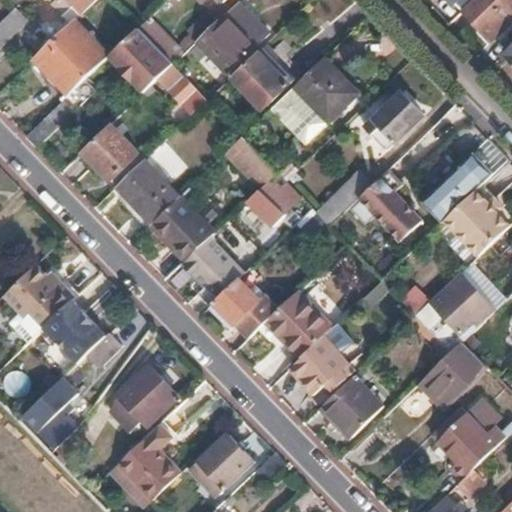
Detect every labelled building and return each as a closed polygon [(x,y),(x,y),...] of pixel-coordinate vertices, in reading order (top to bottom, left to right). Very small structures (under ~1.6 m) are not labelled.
[(74,4),(69,0),(55,0),(52,3),(62,14),(74,4)] [(95,0),(69,0),(74,4),(62,14),(71,23),(79,16),(95,0)] [(509,25),(511,21),(511,2),(510,0),(474,0),(464,10),(493,40),(509,25)] [(218,21),(199,39),(230,71),(270,33),(240,1),(218,21)] [(0,44),(22,24),(11,11),(0,22),(0,44)] [(199,39),(218,21),(209,11),(189,29),(192,33),(199,39)] [(179,44),(151,15),(140,26),(175,63),(186,52),(179,44)] [(112,52),(79,16),(71,23),(63,31),(37,56),(52,71),(55,71),(73,89),(85,78),(110,55),(112,52)] [(499,46),(511,33),(511,28),(509,25),(493,40),(499,46)] [(158,80),(175,63),(140,26),(112,52),(110,55),(146,91),(158,80)] [(186,52),(199,39),(192,33),(179,44),(186,52)] [(271,65),(278,58),(266,45),(246,64),(258,76),(254,80),(274,99),(289,84),(271,65)] [(361,90),(328,56),(295,87),(329,122),(361,90)] [(209,99),(175,63),(158,80),(192,115),(209,99)] [(37,147),(97,91),(85,78),(73,89),(25,136),(37,147)] [(364,126),(386,151),(423,115),(401,92),(364,126)] [(139,153),(111,124),(83,152),(111,180),(139,153)] [(273,170),(241,139),(231,148),(261,180),(273,170)] [(477,189),(496,171),(481,155),(473,155),(458,170),(439,188),(458,208),(477,189)] [(181,197),(146,160),(118,187),(153,223),(181,197)] [(360,198),(377,182),(363,168),(317,211),(332,227),(360,198)] [(287,208),(302,195),(279,171),(278,169),(249,199),(275,226),(290,211),(287,208)] [(424,219),(395,191),(402,184),(389,170),(377,182),(360,198),(403,241),(424,219)] [(511,225),(511,224),(477,189),(458,208),(446,219),(482,253),(511,225)] [(215,232),(181,197),(153,223),(187,260),(213,235),(215,232)] [(314,207),(304,197),(296,204),(306,214),(314,207)] [(250,206),(228,226),(248,248),(270,228),(250,206)] [(331,230),(315,213),(305,222),(321,240),(325,236),(337,248),(342,242),(339,239),(342,237),(333,228),(331,230)] [(208,288),(237,259),(213,235),(187,260),(184,263),(208,288)] [(218,298),(239,278),(248,270),(237,259),(208,288),(218,298)] [(74,299),(77,296),(64,283),(62,285),(40,262),(6,295),(28,317),(34,312),(46,325),(74,299)] [(462,341),(485,318),(499,305),(465,270),(418,316),(432,330),(452,351),(462,341)] [(275,314),(239,278),(218,298),(215,302),(236,326),(249,339),(268,321),(275,314)] [(371,303),(390,286),(385,281),(382,278),(365,295),(371,303)] [(330,324),(298,292),(275,314),(268,321),(299,353),(330,324)] [(46,325),(45,326),(80,362),(88,354),(108,334),(74,299),(46,325)] [(236,326),(215,302),(209,307),(233,330),(236,326)] [(0,329),(8,319),(0,312),(0,329)] [(478,358),(502,335),(485,318),(462,341),(478,358)] [(101,367),(125,343),(113,330),(108,334),(88,354),(101,367)] [(452,351),(432,330),(427,336),(447,356),(452,351)] [(452,397),(484,365),(478,358),(462,341),(452,351),(447,356),(429,373),(452,397)] [(409,344),(395,356),(414,376),(428,363),(409,344)] [(348,378),(343,372),(350,366),(337,347),(326,356),(325,357),(316,347),(301,356),(291,365),(313,393),(326,384),(333,389),(348,378)] [(182,397),(152,367),(122,397),(113,412),(136,434),(154,426),(182,397)] [(79,425),(70,416),(73,412),(66,405),(83,389),(68,373),(37,403),(33,406),(25,414),(33,422),(57,447),(75,429),(78,426),(79,425)] [(384,405),(355,376),(323,407),(353,438),(384,405)] [(473,417),(487,404),(482,398),(468,412),(473,417)] [(504,420),(487,404),(473,417),(490,434),(494,430),(504,420)] [(466,457),(490,434),(473,417),(468,412),(445,435),(466,457)] [(155,498),(185,470),(161,447),(173,435),(162,422),(121,463),(155,498)] [(76,466),(94,449),(75,429),(57,447),(76,466)] [(479,465),(504,440),(494,430),(490,434),(466,457),(454,469),(464,479),(473,470),(479,465)] [(228,490),(256,463),(231,439),(204,465),(209,471),(204,476),(212,485),(218,480),(228,490)] [(268,484),(288,464),(276,451),(256,471),(268,484)] [(488,474),(479,465),(473,470),(482,480),(488,474)] [(471,497),(485,483),(482,480),(473,470),(464,479),(459,485),(471,497)] [(462,511),(446,497),(429,511),(462,511)] [(511,511),(511,500),(500,511),(511,511)]
